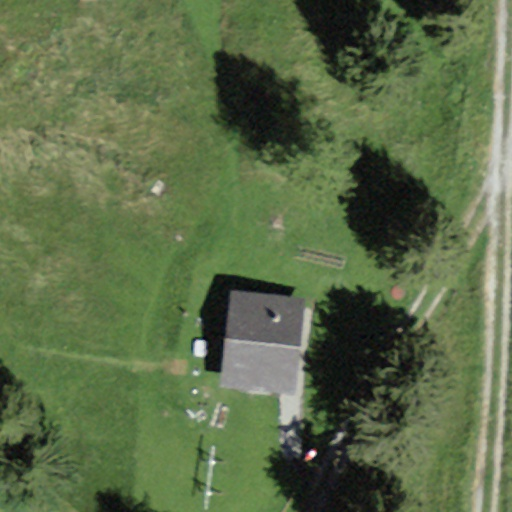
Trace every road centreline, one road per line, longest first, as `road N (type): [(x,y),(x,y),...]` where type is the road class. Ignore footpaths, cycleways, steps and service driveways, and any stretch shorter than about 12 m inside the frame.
road 1 (track): [(511,37),(499,418),(488,511)]
road 2 (track): [(508,157),(307,511)]
